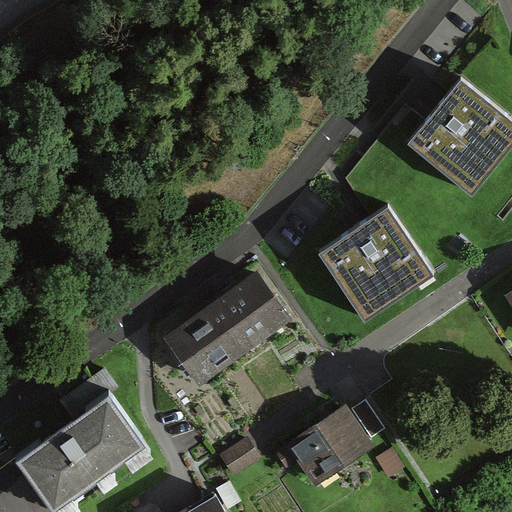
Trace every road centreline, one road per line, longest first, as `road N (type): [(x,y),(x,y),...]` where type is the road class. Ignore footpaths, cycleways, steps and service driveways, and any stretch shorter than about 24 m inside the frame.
road 1 (residential): [(446,0),(248,236),(0,409)]
road 2 (residential): [(511,252),(314,385)]
